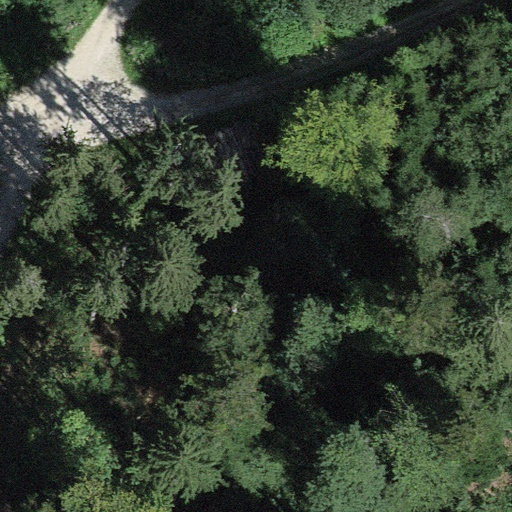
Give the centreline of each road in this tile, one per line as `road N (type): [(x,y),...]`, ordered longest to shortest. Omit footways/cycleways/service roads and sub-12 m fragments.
road 1 (track): [(470,0),(204,105),(41,138)]
road 2 (track): [(41,138),(120,0)]
